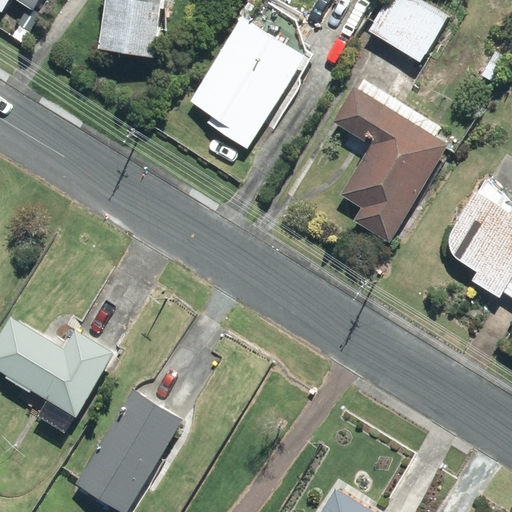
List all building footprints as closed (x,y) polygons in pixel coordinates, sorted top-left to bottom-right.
[(12,0),(36,15),(45,0),(12,0)] [(109,0),(102,53),(159,62),(167,0),(109,0)] [(395,0),(374,34),(423,65),(451,20),(419,0),(395,0)] [(195,104),(216,119),(211,126),(251,152),(309,62),(248,22),(195,104)] [(498,54),(483,78),(494,85),(509,61),(498,54)] [(375,149),(345,198),(365,210),(357,224),(393,245),(451,149),(439,141),(445,131),(367,83),(361,92),(357,90),(336,125),(375,149)] [(457,260),(481,275),(476,285),(503,302),(507,296),(511,299),(511,208),(510,207),(511,204),(489,184),(481,197),(479,195),(461,225),(457,230),(455,235),(453,241),(453,247),(455,253),(457,260)] [(63,350),(14,321),(0,344),(0,372),(10,379),(8,382),(32,396),(34,393),(79,420),(118,355),(80,332),(77,336),(73,333),(63,350)] [(139,392),(80,488),(118,511),(132,511),(188,422),(139,392)] [(372,511),(340,492),(327,511),(372,511)]
